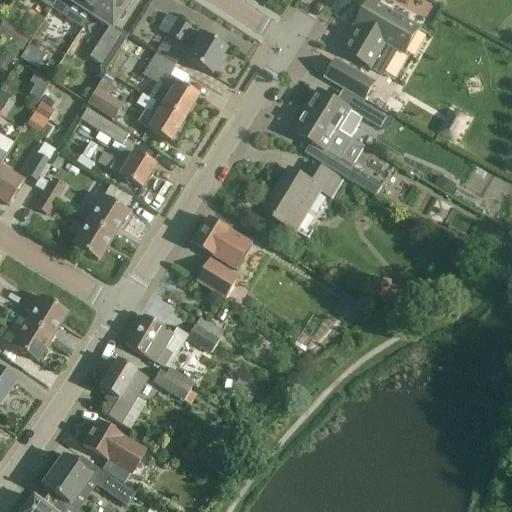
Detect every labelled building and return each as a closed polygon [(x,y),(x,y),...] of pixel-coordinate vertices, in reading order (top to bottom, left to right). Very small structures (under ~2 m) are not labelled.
[(39,0),(37,3),(50,11),(57,0),(39,0)] [(90,17),(101,0),(57,0),(50,11),(63,19),(72,6),(90,17)] [(101,0),(90,17),(110,30),(129,0),(101,0)] [(353,40),(345,54),(383,76),(397,52),(404,56),(419,30),(406,22),(408,19),(394,11),(392,14),(370,2),(357,25),(364,29),(356,42),(353,40)] [(168,15),(157,32),(179,45),(183,39),(193,45),(184,61),(209,76),(225,51),(168,15)] [(3,20),(0,25),(0,39),(11,47),(20,53),(27,43),(30,38),(3,20)] [(104,34),(89,59),(102,68),(100,70),(100,77),(103,79),(106,74),(105,73),(118,51),(114,48),(117,43),(104,34)] [(128,66),(135,71),(156,38),(148,34),(128,66)] [(155,55),(173,67),(179,56),(161,45),(155,55)] [(146,99),(155,104),(183,121),(197,97),(166,78),(173,67),(155,55),(141,78),(154,86),(146,99)] [(335,62),(326,79),(364,102),(374,84),(335,62)] [(42,77),(37,85),(46,91),(51,83),(42,77)] [(101,81),(87,105),(112,120),(121,106),(106,97),(112,87),(101,81)] [(318,93),(305,113),(351,139),(359,126),(356,124),(360,118),(318,93)] [(45,98),(35,114),(48,122),(54,113),(51,111),(55,104),(45,98)] [(183,121),(155,104),(148,115),(143,112),(135,124),(168,144),(183,121)] [(370,108),(364,120),(381,130),(388,119),(370,108)] [(128,137),(86,111),(80,121),(122,147),(128,137)] [(305,113),(293,133),(338,161),(332,171),(368,193),(374,183),(340,162),(353,140),(351,139),(305,113)] [(446,119),(438,137),(454,147),(467,127),(466,123),(465,119),(464,117),(462,115),(459,114),(454,113),(451,116),(448,117),(446,119)] [(21,153),(31,136),(13,125),(3,142),(21,153)] [(35,183),(55,151),(45,145),(25,177),(35,183)] [(154,167),(137,157),(132,153),(123,167),(103,154),(96,164),(140,191),(154,167)] [(53,157),(47,167),(56,172),(62,163),(53,157)] [(433,170),(417,160),(410,172),(427,182),(433,170)] [(331,198),(341,182),(314,166),(305,181),(288,170),(262,213),(295,233),(308,211),(303,209),(315,189),(331,198)] [(0,167),(0,204),(6,208),(22,182),(0,167)] [(440,178),(434,187),(450,196),(455,187),(440,178)] [(64,187),(54,180),(44,197),(54,203),(64,187)] [(46,216),(54,203),(44,197),(35,210),(46,216)] [(90,215),(86,222),(111,238),(126,213),(101,198),(95,207),(87,203),(82,211),(90,215)] [(210,221),(194,247),(237,273),(244,261),(242,260),(250,247),(252,248),(253,247),(210,221)] [(95,263),(111,238),(86,222),(81,230),(73,225),(68,233),(76,238),(71,248),(95,263)] [(239,279),(210,262),(197,284),(226,301),(239,279)] [(29,315),(24,323),(50,338),(64,313),(39,298),(34,307),(26,303),(21,311),(29,315)] [(165,351),(174,338),(142,318),(124,348),(155,367),(156,366),(163,370),(172,356),(165,351)] [(312,326),(318,343),(331,338),(326,322),(312,326)] [(9,348),(18,353),(35,363),(50,338),(24,323),(20,331),(13,326),(8,334),(15,338),(9,348)] [(208,325),(203,338),(227,347),(232,334),(208,325)] [(296,344),(293,348),(303,355),(306,350),(296,344)] [(240,379),(259,375),(255,358),(236,362),(240,379)] [(147,383),(133,374),(116,363),(98,392),(110,399),(100,416),(117,426),(118,424),(129,431),(145,406),(136,400),(147,383)] [(158,374),(191,394),(196,385),(169,369),(166,375),(160,372),(158,374)] [(0,401),(13,382),(0,372),(0,401)] [(295,372),(289,381),(295,385),(302,376),(295,372)] [(191,394),(158,374),(152,384),(185,403),(191,394)] [(119,437),(94,422),(80,447),(105,462),(106,461),(107,462),(101,473),(123,486),(129,475),(130,475),(144,452),(118,437),(119,437)] [(61,458),(40,487),(45,491),(68,509),(90,479),(61,458)] [(117,483),(109,496),(125,508),(134,495),(117,483)] [(31,499),(21,511),(72,511),(68,509),(45,491),(36,503),(31,499)]
